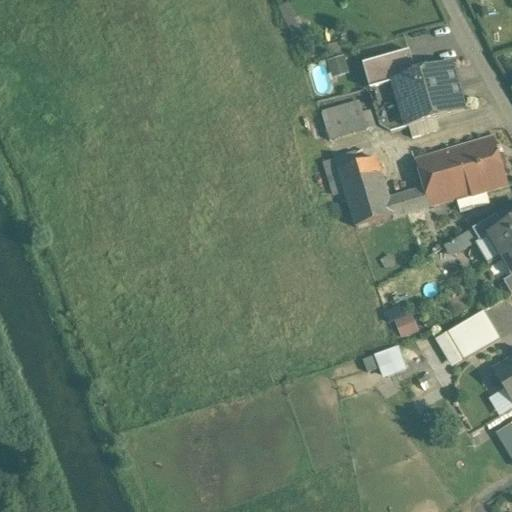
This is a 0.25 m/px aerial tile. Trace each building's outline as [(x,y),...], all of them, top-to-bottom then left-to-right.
[(411,54),(365,67),(371,91),(394,85),(394,83),(417,77),(411,54)] [(325,61),(329,79),(347,74),(343,57),(325,61)] [(417,77),(394,83),(394,85),(408,130),(465,113),(452,67),(417,77)] [(360,104),(322,116),(330,143),(369,131),(360,104)] [(494,139),(460,149),(473,196),(457,201),(461,214),(490,205),(487,194),(509,188),(494,139)] [(460,149),(416,162),(425,191),(430,209),(457,201),(473,196),(460,149)] [(357,153),(336,160),(340,172),(360,166),(357,153)] [(360,166),(340,172),(357,230),(394,218),(395,218),(390,201),(378,161),(360,166)] [(425,191),(390,201),(395,218),(394,218),(395,220),(430,209),(425,191)] [(498,217),(474,231),(482,245),(493,238),(493,237),(505,229),(498,217)] [(511,225),(505,229),(493,237),(493,238),(505,257),(511,253),(511,225)] [(484,314),(451,334),(467,361),(501,341),(484,314)] [(410,316),(391,321),(397,339),(415,334),(410,316)] [(467,361),(451,334),(436,343),(452,369),(467,361)] [(375,358),(384,381),(407,372),(398,349),(375,358)] [(511,359),(493,371),(511,402),(511,359)]
